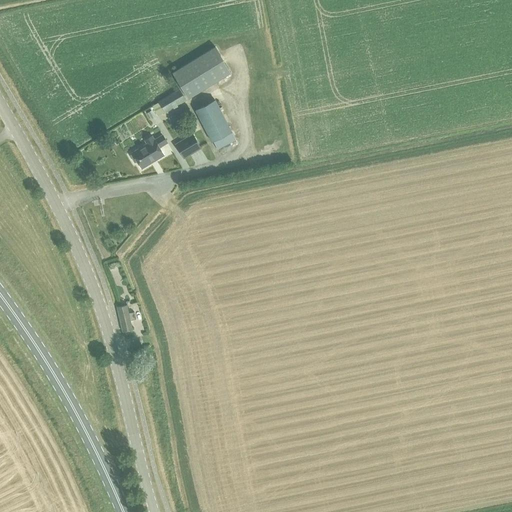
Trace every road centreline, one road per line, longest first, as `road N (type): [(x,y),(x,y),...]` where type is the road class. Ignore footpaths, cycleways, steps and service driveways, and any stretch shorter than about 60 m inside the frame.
road 1 (tertiary): [(158,511),(106,312),(0,103)]
road 2 (primary): [(123,511),(80,420),(0,295)]
